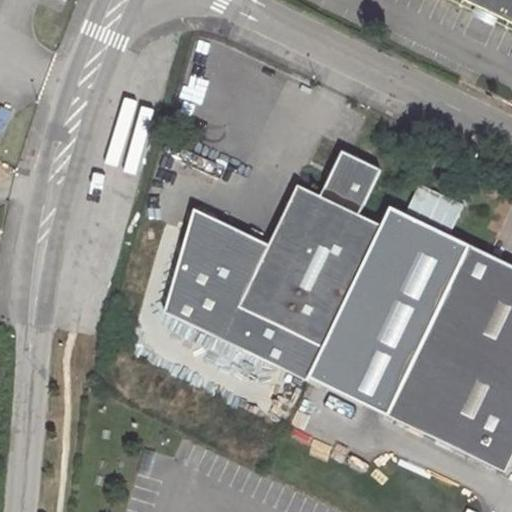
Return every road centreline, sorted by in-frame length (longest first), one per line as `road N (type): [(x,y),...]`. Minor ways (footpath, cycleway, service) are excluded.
road 1 (unclassified): [(116,0),(76,94),(40,226),(18,511)]
road 2 (unclassified): [(511,138),(227,0)]
